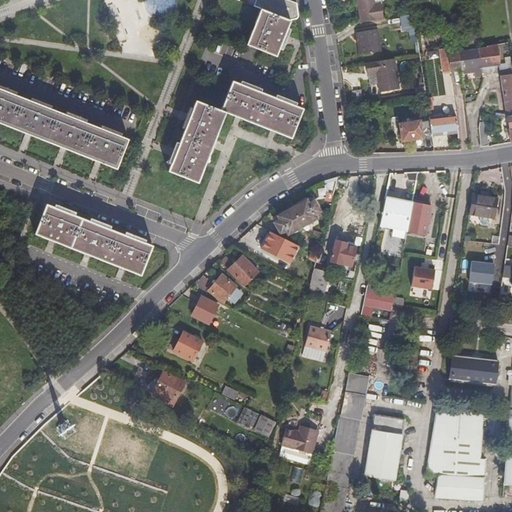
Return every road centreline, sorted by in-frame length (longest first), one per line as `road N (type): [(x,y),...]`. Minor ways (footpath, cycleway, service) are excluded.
road 1 (residential): [(0,448),(197,254)]
road 2 (residential): [(466,159),(445,318),(511,328)]
road 3 (residential): [(197,254),(187,243),(0,168)]
road 4 (residential): [(313,0),(333,166)]
road 5 (residential): [(197,254),(268,192),(333,166)]
road 6 (residential): [(333,166),(466,159)]
